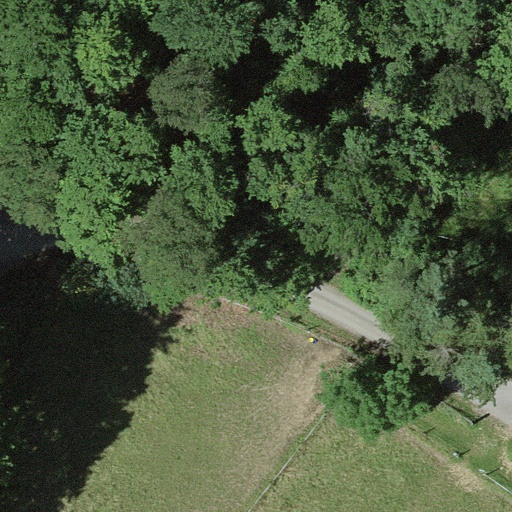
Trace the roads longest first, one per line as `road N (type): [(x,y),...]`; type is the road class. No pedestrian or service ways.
road 1 (unclassified): [(0,222),(144,244),(307,286),(511,399)]
road 2 (track): [(307,286),(511,48)]
